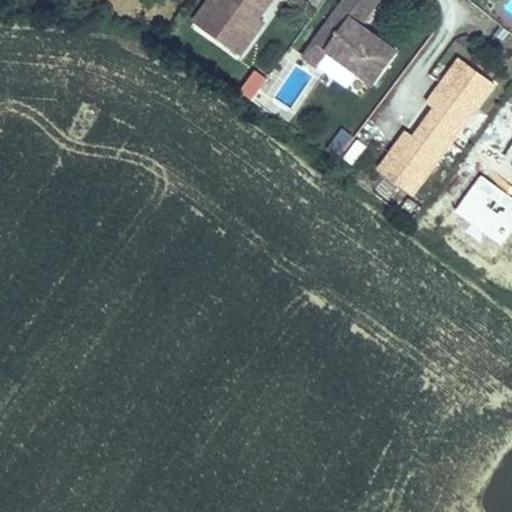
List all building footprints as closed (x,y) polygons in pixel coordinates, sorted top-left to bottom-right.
[(272,0),(210,0),(201,13),(224,30),(217,39),(240,56),(255,35),(247,30),(255,19),(257,21),(272,0)] [(381,1),(379,0),(343,0),(303,56),(318,67),(329,53),(374,86),(398,53),(362,27),(381,1)] [(224,30),(201,13),(195,22),(217,39),(224,30)] [(263,25),(257,21),(255,19),(247,30),(255,35),(263,25)] [(425,123),(452,143),(495,84),(460,59),(428,103),(436,109),(425,123)] [(379,170),(413,195),(452,143),(425,123),(415,137),(407,132),(379,170)] [(343,129),(336,139),(346,147),(354,137),(343,129)] [(338,158),(346,147),(336,139),(327,150),(338,158)] [(511,164),(507,161),(487,185),(500,196),(511,181),(511,164)]
